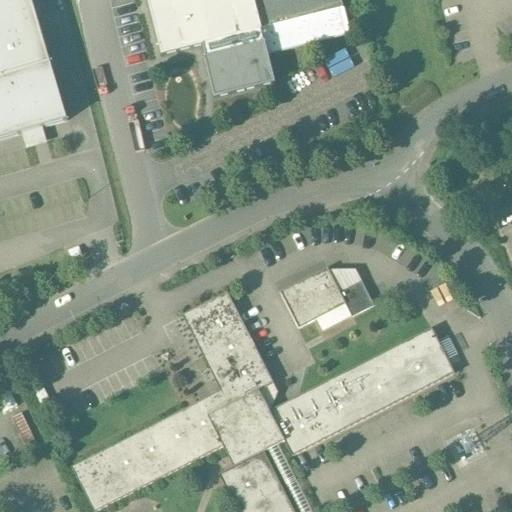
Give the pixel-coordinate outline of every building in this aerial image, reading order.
[(0,0),(0,141),(68,122),(31,0),(0,0)] [(148,0),(163,55),(162,55),(162,57),(204,47),(204,46),(206,45),(214,50),(219,42),(263,31),(262,30),(254,0),(148,0)] [(291,0),(254,0),(262,30),(297,21),(291,0)] [(291,0),(297,21),(344,10),(341,0),(291,0)] [(297,21),(262,30),(263,31),(269,57),(350,36),(344,10),(297,21)] [(263,31),(219,42),(214,50),(206,45),(204,46),(204,47),(204,49),(201,49),(203,57),(206,56),(206,58),(205,58),(215,100),(276,84),(269,57),(263,31)] [(328,270),(281,294),(299,330),(346,306),(340,294),(328,270)] [(361,283),(340,294),(346,306),(352,319),(374,308),(361,283)] [(274,386),(228,294),(183,317),(222,393),(72,469),(93,511),(98,511),(224,448),(234,469),(220,476),(237,511),(293,511),(264,454),(285,443),(293,458),(455,375),(432,331),(270,413),(260,393),(274,386)] [(37,447),(22,414),(12,419),(28,452),(37,447)]
